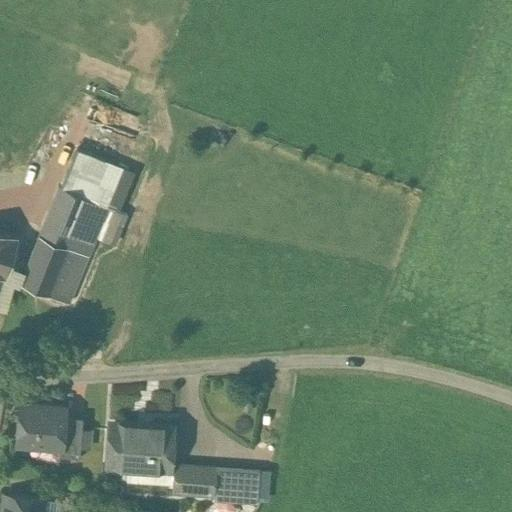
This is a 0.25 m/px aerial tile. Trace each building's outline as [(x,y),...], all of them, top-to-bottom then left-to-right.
[(20,284),(69,304),(126,167),(77,147),(20,284)] [(16,237),(0,232),(0,277),(18,283),(24,269),(8,264),(16,237)] [(64,407),(21,404),(18,443),(61,446),(64,407)] [(173,424),(152,422),(152,427),(109,424),(106,464),(171,469),(173,424)] [(194,465),(176,463),(174,491),(192,492),(194,465)] [(214,466),(194,465),(192,492),(212,494),(214,466)] [(257,470),(218,467),(217,494),(256,497),(257,470)] [(43,511),(45,500),(4,494),(2,511),(43,511)]
